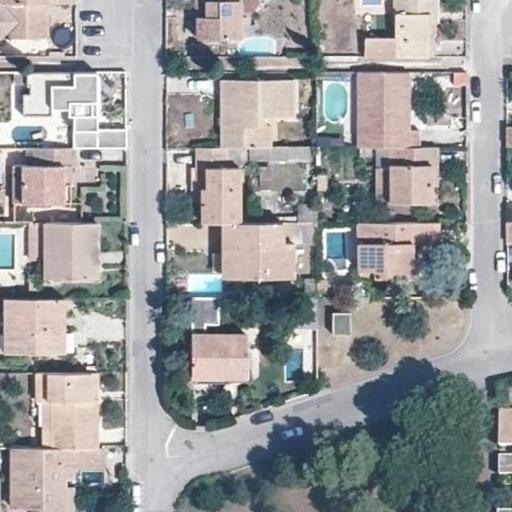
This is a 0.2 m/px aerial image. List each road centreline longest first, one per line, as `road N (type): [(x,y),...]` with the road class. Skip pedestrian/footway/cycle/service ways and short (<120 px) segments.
road 1 (residential): [(121,0),(150,44),(149,461)]
road 2 (residential): [(511,4),(489,63),(490,363)]
road 3 (residential): [(149,461),(490,363)]
